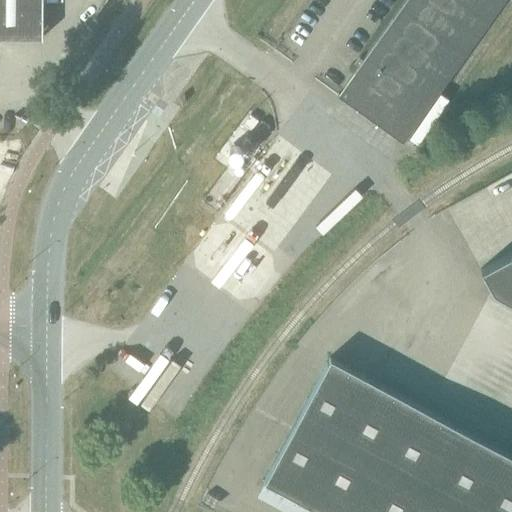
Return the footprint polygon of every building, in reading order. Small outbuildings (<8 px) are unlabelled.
[(41,38),(41,0),(0,0),(0,37),(15,37),(30,38),(41,38)] [(402,139),(501,0),(403,0),(351,73),(337,93),(388,129),(402,139)] [(249,114),(243,123),(250,129),(257,119),(249,114)] [(261,120),(254,129),(262,135),(269,126),(262,121),(261,120)] [(227,149),(227,154),(229,158),(234,159),(238,158),(241,154),(241,150),(239,146),(234,144),(230,145),(227,149)] [(511,511),(511,171),(511,172),(511,173),(511,250),(480,268),(486,279),(492,290),(511,300),(511,454),(329,356),(263,479),(323,511),(511,511)] [(323,511),(280,489),(263,479),(255,493),(290,511),(323,511)]
